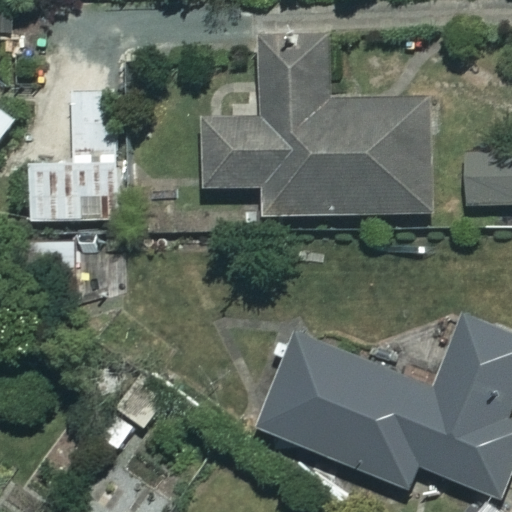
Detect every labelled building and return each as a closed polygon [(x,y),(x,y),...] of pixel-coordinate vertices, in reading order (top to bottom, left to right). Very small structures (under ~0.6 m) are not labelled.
[(328,100),(328,42),(259,43),(259,123),(205,123),(205,189),(264,189),(264,215),(437,215),(437,100),(328,100)] [(18,103),(18,153),(27,153),(28,224),(124,224),(123,86),(71,86),(72,103),(18,103)] [(0,137),(12,120),(0,111),(0,137)] [(511,149),(468,151),(469,206),(511,204),(511,149)] [(167,351),(107,296),(108,242),(24,240),(22,333),(105,417),(167,351)] [(511,408),(511,338),(464,319),(435,391),(301,336),(262,431),(408,491),(418,468),(503,502),(511,479),(511,417),(509,417),(511,408)]
